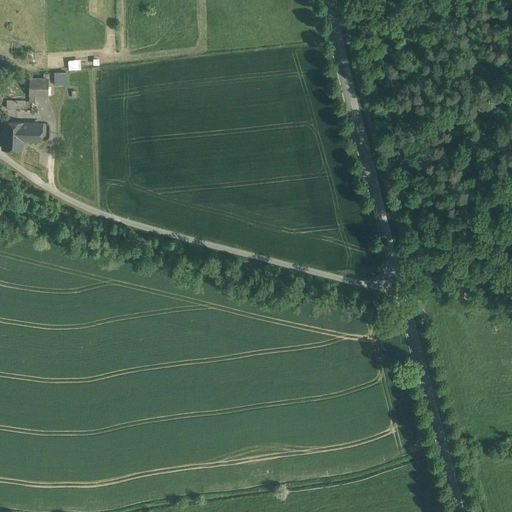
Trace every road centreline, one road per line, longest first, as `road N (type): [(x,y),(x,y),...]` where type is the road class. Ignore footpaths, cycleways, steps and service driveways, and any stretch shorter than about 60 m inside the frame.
road 1 (tertiary): [(333,0),(392,281),(455,511)]
road 2 (track): [(415,279),(362,282),(107,215),(0,151)]
